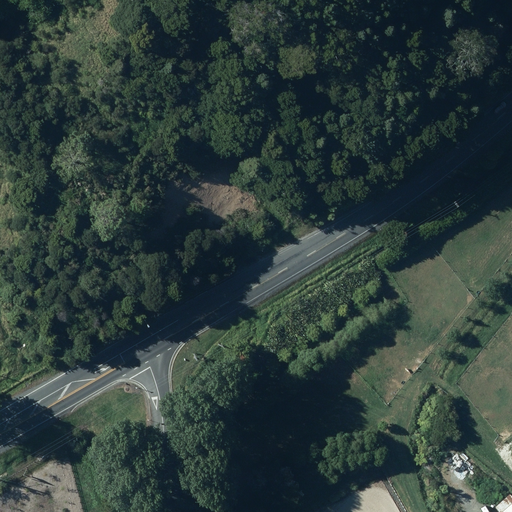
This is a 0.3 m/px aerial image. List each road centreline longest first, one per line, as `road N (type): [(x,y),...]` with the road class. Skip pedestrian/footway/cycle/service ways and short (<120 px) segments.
road 1 (secondary): [(511,113),(442,167),(145,346)]
road 2 (unclassified): [(169,511),(158,380),(145,346)]
road 3 (secondary): [(145,346),(0,426)]
